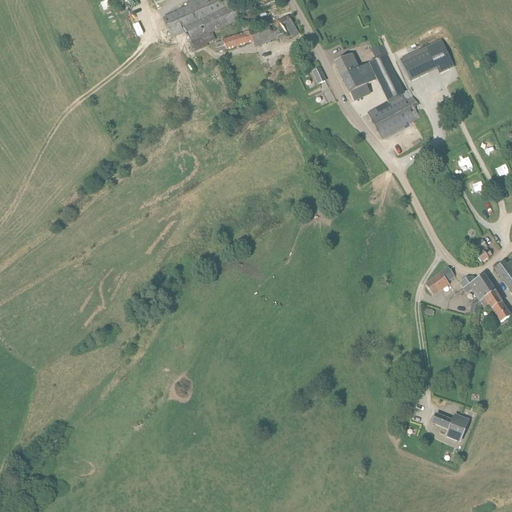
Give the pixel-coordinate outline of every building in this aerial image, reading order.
[(187,8),(162,19),(171,38),(183,33),(193,53),(207,46),(205,41),(214,38),(212,33),(239,20),(244,35),(241,36),(241,35),(240,36),(241,36),(223,42),(222,41),(221,42),(222,42),(215,44),(218,53),(253,42),(256,48),(276,39),(277,38),(271,25),(255,32),(247,12),(242,2),(229,7),(228,2),(232,0),(194,0),(186,4),(187,8)] [(288,18),(278,22),(290,39),(299,34),(288,18)] [(442,40),(400,60),(410,82),(437,70),(440,75),(450,70),(440,47),(444,45),(442,40)] [(352,55),(344,59),(335,64),(344,83),(371,70),(389,61),(386,56),(387,55),(383,45),(372,50),(377,60),(359,69),(352,55)] [(371,70),(376,81),(378,80),(385,97),(374,102),(378,109),(376,110),(368,114),(382,140),(390,135),(420,118),(414,108),(418,106),(413,97),(407,100),(404,94),(403,92),(389,61),(371,70)] [(325,82),(320,70),(313,73),(318,85),(325,82)] [(366,86),(376,81),(371,70),(344,83),(354,102),(370,94),(366,86)] [(461,161),(464,171),(473,168),(470,158),(461,161)] [(491,255),(482,240),(475,246),(479,252),(480,251),(481,253),(476,256),(481,263),(488,259),(487,258),(491,255)] [(511,260),(506,265),(504,262),(494,269),(502,281),(503,281),(511,274),(511,260)] [(453,276),(448,269),(425,287),(432,296),(447,284),(446,283),(453,276)] [(511,274),(503,281),(511,294),(511,274)] [(483,277),(475,282),(464,289),(465,291),(469,289),(476,300),(471,304),(469,314),(478,315),(479,306),(480,305),(481,303),(494,293),(483,277)] [(464,289),(475,282),(471,278),(466,279),(460,283),(464,289)] [(500,324),(502,323),(510,317),(506,310),(505,310),(494,293),(481,303),(480,305),(481,305),(484,309),(488,306),(491,311),(492,311),(500,324)] [(449,431),(452,422),(436,415),(432,424),(448,431),(449,431)] [(449,431),(448,431),(445,438),(459,444),(468,421),(455,416),(452,422),(449,431)]
